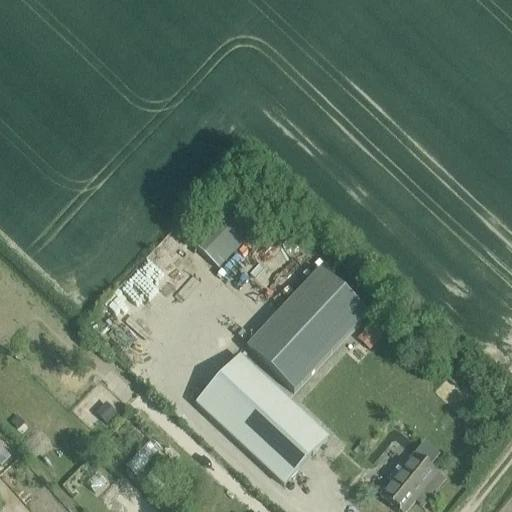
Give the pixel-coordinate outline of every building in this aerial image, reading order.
[(218,272),(250,239),(221,212),(189,245),(218,272)] [(296,395),(370,314),(321,269),(247,350),(296,395)] [(239,360),(195,407),(283,489),(327,442),(239,360)] [(453,375),(448,381),(457,389),(462,383),(453,375)] [(103,409),(96,416),(107,427),(114,420),(103,409)] [(0,445),(0,465),(1,467),(11,460),(0,445)] [(408,511),(436,478),(426,470),(436,458),(422,447),(413,459),(402,472),(398,469),(387,482),(391,485),(380,499),(395,511),(408,511)]
